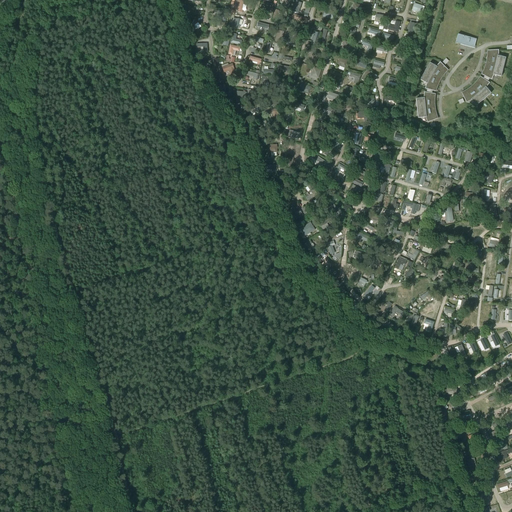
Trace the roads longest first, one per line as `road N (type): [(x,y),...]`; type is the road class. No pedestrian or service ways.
road 1 (track): [(133,511),(45,185),(34,97),(40,0)]
road 2 (unknown): [(405,18),(379,80),(376,148)]
